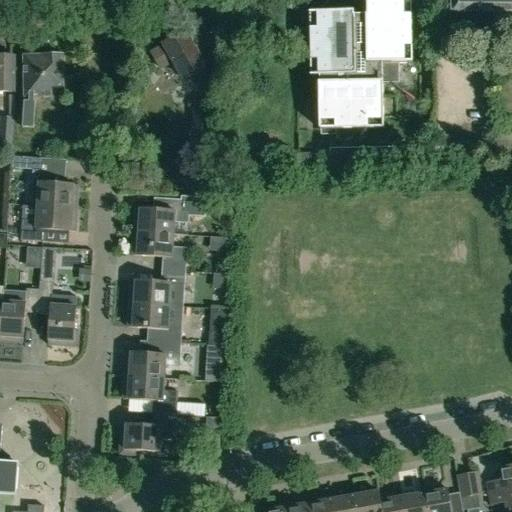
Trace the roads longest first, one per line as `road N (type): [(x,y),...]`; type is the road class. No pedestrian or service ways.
road 1 (residential): [(237,472),(511,420)]
road 2 (residential): [(87,389),(97,189)]
road 3 (unclassified): [(125,0),(0,20)]
road 4 (residential): [(85,511),(87,389)]
road 5 (residential): [(125,511),(163,490),(237,472)]
